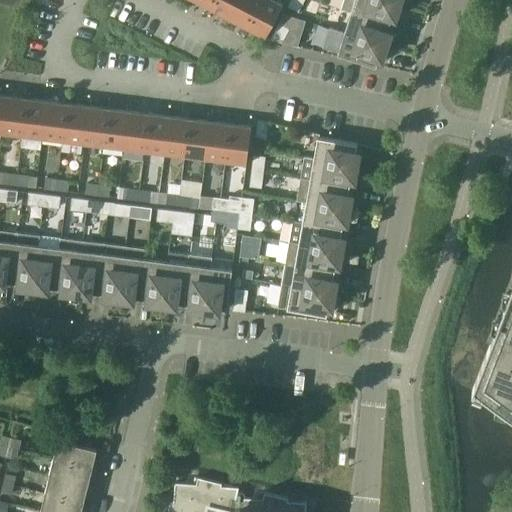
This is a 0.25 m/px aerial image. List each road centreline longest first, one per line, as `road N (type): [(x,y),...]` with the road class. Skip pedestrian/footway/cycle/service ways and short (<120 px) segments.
road 1 (residential): [(262,81),(209,90),(53,82),(82,0)]
road 2 (unclassified): [(376,367),(419,116)]
road 3 (residential): [(376,367),(156,340)]
road 4 (residential): [(156,340),(116,511)]
road 5 (residential): [(419,116),(262,81)]
road 6 (residential): [(156,340),(0,320)]
road 7 (unclassified): [(366,511),(376,367)]
road 8 (unclassified): [(419,116),(455,0)]
